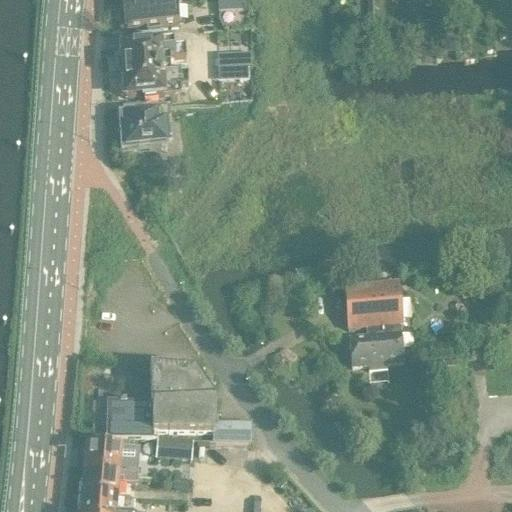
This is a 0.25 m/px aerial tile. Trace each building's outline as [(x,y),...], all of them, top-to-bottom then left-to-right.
[(242,14),(242,10),(241,0),(223,0),(217,0),(218,13),(218,15),(242,14)] [(177,30),(175,3),(175,2),(159,3),(159,4),(125,7),(125,17),(120,18),(121,33),(126,32),(127,34),(128,34),(177,30)] [(436,12),(422,12),(423,25),(437,25),(436,12)] [(444,39),(459,38),(458,30),(444,31),(444,39)] [(470,41),(460,41),(461,54),(471,53),(470,41)] [(120,51),(122,75),(180,71),(180,69),(184,69),(184,64),(184,52),(173,53),(172,43),(139,46),(139,50),(120,51)] [(240,70),(248,69),(252,69),(251,58),(239,58),(240,70)] [(240,70),(239,70),(239,84),(249,84),(248,69),(240,70)] [(143,104),(177,102),(180,101),(180,92),(187,91),(187,77),(183,78),(182,73),(180,73),(180,71),(122,75),(124,101),(143,100),(143,104)] [(124,130),(124,137),(125,152),(166,149),(163,115),(148,116),(148,120),(128,121),(128,130),(124,130)] [(347,334),(401,329),(397,286),(343,291),(347,334)] [(365,340),(348,342),(348,343),(350,372),(368,370),(368,375),(377,374),(385,373),(384,369),(402,367),(399,337),(399,329),(364,332),(365,340)] [(426,367),(426,371),(427,379),(457,377),(456,365),(456,364),(435,366),(426,367)] [(214,403),(215,404),(215,403),(194,374),(148,371),(150,407),(214,403)] [(214,425),(214,403),(150,407),(125,406),(125,404),(119,404),(119,406),(106,406),(105,442),(105,443),(129,444),(250,446),(250,426),(214,425)] [(86,466),(85,475),(136,480),(138,454),(128,453),(129,444),(105,443),(105,442),(92,441),(92,443),(91,451),(88,450),(87,453),(85,455),(84,464),(86,466)] [(157,445),(156,462),(190,465),(191,448),(157,445)] [(82,487),(81,499),(115,502),(117,485),(135,486),(136,480),(85,475),(85,484),(82,487)] [(173,494),(187,496),(188,485),(174,484),(173,494)] [(122,511),(123,503),(81,499),(79,511),(80,511),(122,511)]
